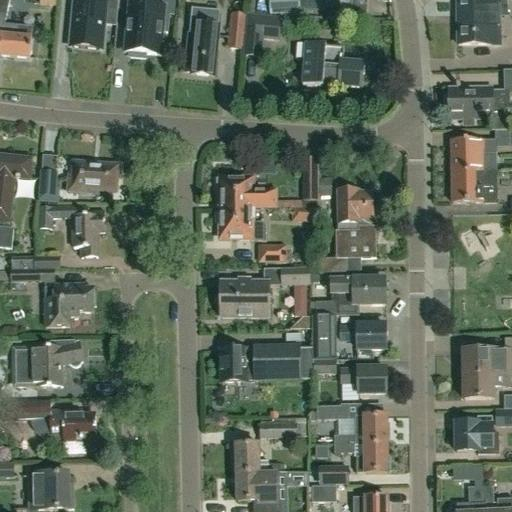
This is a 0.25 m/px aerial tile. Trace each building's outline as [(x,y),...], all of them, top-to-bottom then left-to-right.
[(0,0),(0,17),(6,18),(9,0),(0,0)] [(97,0),(97,5),(72,3),(68,51),(99,54),(103,13),(117,15),(118,0),(97,0)] [(163,0),(162,9),(130,6),(126,54),(130,55),(129,60),(145,61),(146,56),(159,58),(161,34),(166,34),(166,35),(167,35),(169,17),(173,17),(174,0),(163,0)] [(198,13),(199,0),(188,0),(187,12),(198,13)] [(298,0),(268,0),(269,18),(299,17),(298,0)] [(366,25),(368,1),(351,0),(350,25),(366,25)] [(458,47),(490,46),(489,15),(487,15),(487,0),(460,0),(460,1),(461,24),(458,24),(458,47)] [(243,52),(246,18),(231,16),(228,51),(243,52)] [(261,60),(262,41),(279,43),(280,22),(247,19),(245,59),(261,60)] [(192,77),(213,79),(217,38),(218,28),(195,25),(194,36),(190,35),(187,58),(194,59),(192,77)] [(0,38),(0,58),(30,61),(32,41),(31,41),(32,30),(17,28),(2,26),(1,38),(0,38)] [(364,66),(357,65),(358,53),(344,51),(326,49),(326,48),(305,47),(297,46),(296,62),(304,62),(303,88),(323,89),(323,88),(363,91),(364,66)] [(510,105),(509,93),(492,93),(492,89),(461,90),(461,86),(457,85),(457,90),(449,90),(449,121),(492,121),(492,132),(510,132),(510,123),(511,123),(511,122),(511,105),(510,105)] [(483,156),(482,142),(451,143),(452,174),(475,173),(495,173),(494,156),(483,156)] [(0,250),(12,251),(14,231),(9,231),(14,180),(30,181),(32,161),(0,157),(0,250)] [(304,204),(298,210),(298,211),(318,211),(317,161),(303,161),(304,204)] [(69,176),(68,194),(99,196),(99,192),(116,194),(118,168),(75,164),(73,177),(69,176)] [(475,173),(452,174),(452,206),(484,205),(484,189),(490,189),(490,173),(475,173)] [(56,190),(57,175),(56,175),(42,174),(41,174),(39,198),(55,199),(56,190)] [(220,212),(251,211),(251,209),(275,209),(275,193),(251,193),(251,181),(216,181),(216,193),(220,193),(220,212)] [(319,181),(319,198),(331,198),(331,181),(319,181)] [(358,193),(337,193),(337,233),(335,234),(336,261),(318,261),(318,272),(318,276),(347,275),(347,261),(376,261),(375,229),(373,229),(373,194),(358,194),(358,193)] [(89,214),(89,209),(53,210),(40,209),(39,232),(52,232),(53,221),(73,220),(74,251),(82,250),(82,260),(98,260),(97,250),(98,250),(98,235),(105,234),(104,213),(89,214)] [(251,211),(220,212),(220,214),(216,214),(216,225),(220,225),(220,240),(250,240),(250,243),(265,243),(265,229),(251,229),(251,211)] [(318,224),(318,211),(298,211),(291,211),(291,224),(318,224)] [(287,248),(258,248),(259,266),(287,266),(287,248)] [(11,272),(61,271),(60,259),(11,259),(11,272)] [(309,271),(280,271),(280,289),(309,289),(309,285),(309,272),(309,271)] [(33,272),(11,272),(9,272),(9,286),(45,285),(46,330),(69,330),(70,320),(79,319),(79,315),(94,315),(94,309),(96,309),(96,297),(94,297),(94,291),(85,291),(85,287),(55,288),(55,272),(33,272)] [(309,272),(309,285),(319,284),(318,276),(318,272),(309,272)] [(332,319),(335,319),(359,318),(359,309),(385,308),(384,282),(331,284),(332,297),(332,305),(315,305),(316,319),(332,319)] [(269,321),(269,285),(221,285),(220,320),(269,321)] [(313,351),(313,361),(313,363),(316,363),(333,363),(332,319),(316,319),(312,319),(313,351)] [(340,343),(357,343),(357,353),(385,353),(385,328),(357,328),(357,329),(339,330),(340,343)] [(32,350),(12,351),(13,390),(36,390),(63,389),(62,369),(83,364),(79,346),(74,347),(74,343),(50,344),(50,349),(32,350)] [(220,353),(221,385),(245,384),(245,381),(253,381),(254,384),(300,383),(300,362),(313,361),(313,351),(299,351),(253,352),(253,355),(244,355),(244,352),(220,353)] [(463,377),(493,377),(493,353),(463,353),(463,377)] [(333,363),(316,363),(316,377),(336,376),(336,363),(333,363)] [(358,385),(358,397),(386,397),(385,371),(367,371),(340,372),(341,386),(358,385)] [(509,377),(493,377),(463,377),(463,401),(493,401),(493,389),(509,389),(509,377)] [(83,413),(50,414),(50,405),(1,406),(1,424),(30,424),(31,426),(32,429),(33,432),(35,435),(37,437),(40,439),(43,441),(47,442),(51,442),(51,444),(63,444),(63,445),(77,444),(77,456),(96,456),(96,417),(83,418),(83,413)] [(341,409),(316,409),(317,422),(341,422),(341,409)] [(511,411),(504,412),(496,412),(496,429),(511,428),(511,411)] [(334,447),(387,447),(386,419),(354,419),(355,439),(334,439),(334,447)] [(259,441),(306,440),(305,421),(295,421),(295,425),(259,426),(259,441)] [(478,425),(455,425),(456,453),(477,454),(477,457),(498,457),(498,436),(492,436),(492,427),(478,427),(478,425)] [(259,476),(258,447),(230,448),(230,468),(237,468),(237,477),(259,476)] [(387,447),(334,447),(335,456),(356,456),(356,475),(365,475),(365,476),(387,475),(387,447)] [(329,468),(346,468),(346,457),(329,457),(329,468)] [(0,480),(15,480),(14,464),(0,464),(0,480)] [(269,476),(281,476),(280,466),(269,466),(269,476)] [(347,469),(318,469),(319,488),(348,488),(347,469)] [(68,476),(30,476),(30,511),(73,511),(73,492),(68,492),(68,476)] [(259,476),(237,477),(237,505),(253,504),(253,511),(280,511),(281,505),(276,506),(276,489),(259,490),(259,485),(281,484),(281,476),(269,476),(259,476)] [(336,489),(311,489),(312,505),(336,505),(336,489)] [(486,506),(485,489),(475,490),(476,507),(486,506)] [(493,489),(485,489),(486,506),(493,506),(493,489)] [(387,511),(387,500),(353,500),(353,511),(387,511)] [(497,511),(511,511),(511,501),(497,502),(497,511)]
